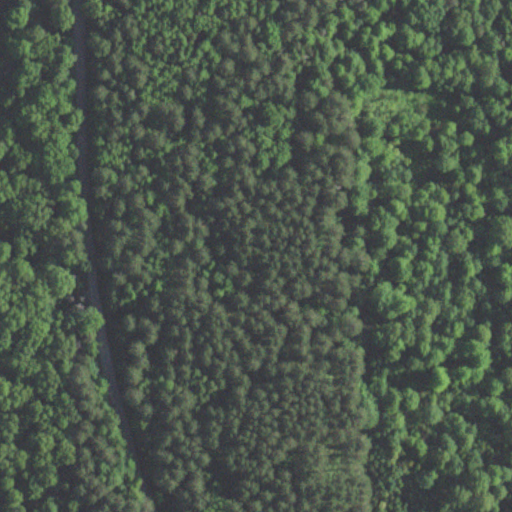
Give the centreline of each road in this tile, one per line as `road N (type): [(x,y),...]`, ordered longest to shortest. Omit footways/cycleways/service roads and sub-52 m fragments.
road 1 (residential): [(163,511),(105,334),(84,168)]
road 2 (residential): [(84,168),(76,0)]
